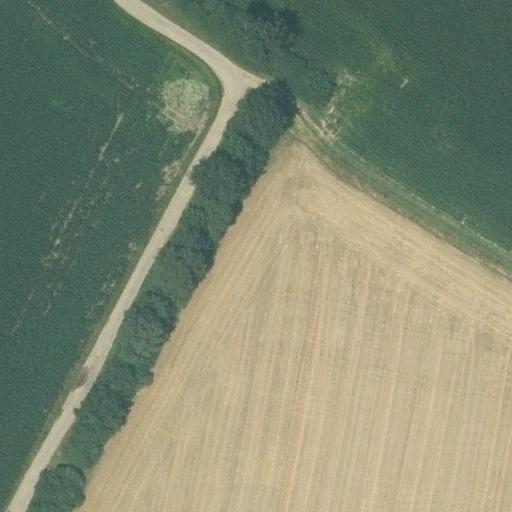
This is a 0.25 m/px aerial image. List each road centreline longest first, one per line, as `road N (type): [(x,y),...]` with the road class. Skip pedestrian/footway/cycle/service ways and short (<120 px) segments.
road 1 (unclassified): [(22,511),(238,84),(222,60),(127,0)]
road 2 (track): [(238,84),(278,89),(316,142),(511,264)]
